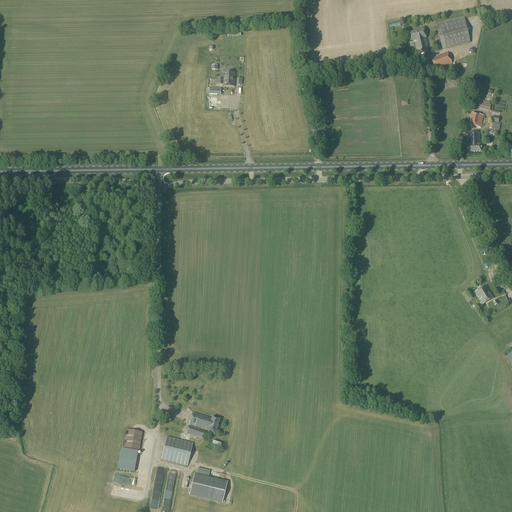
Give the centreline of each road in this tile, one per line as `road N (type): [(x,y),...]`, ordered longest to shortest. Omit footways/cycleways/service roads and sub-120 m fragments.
road 1 (unclassified): [(143,511),(157,425),(159,187)]
road 2 (unclassified): [(318,180),(159,187)]
road 3 (unclassified): [(159,187),(0,182)]
road 4 (primary): [(0,172),(159,169)]
road 5 (primary): [(159,169),(318,167)]
road 6 (unknown): [(460,177),(501,288),(511,297)]
